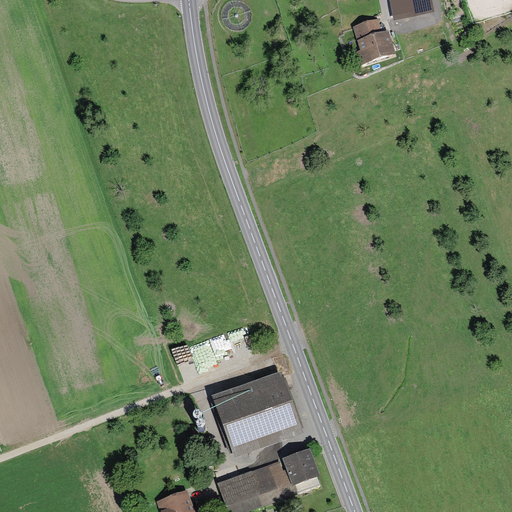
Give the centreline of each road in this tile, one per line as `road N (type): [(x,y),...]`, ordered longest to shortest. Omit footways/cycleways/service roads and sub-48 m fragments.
road 1 (primary): [(355,511),(225,162),(189,0)]
road 2 (track): [(291,341),(0,456)]
